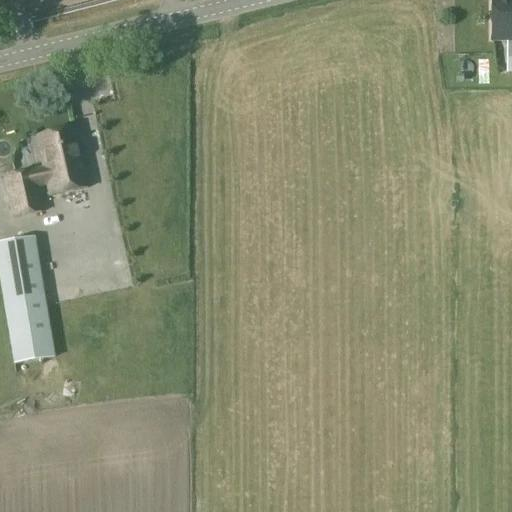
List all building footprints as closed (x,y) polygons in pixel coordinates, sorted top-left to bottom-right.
[(511,0),(491,0),(492,41),(511,41),(511,0)] [(511,75),(511,56),(497,56),(497,75),(511,75)] [(135,125),(99,132),(119,246),(145,241),(139,206),(149,204),(135,125)] [(87,188),(74,129),(37,137),(43,168),(4,177),(13,218),(41,212),(35,186),(47,184),(49,196),(87,188)] [(0,243),(0,286),(12,365),(51,359),(33,239),(0,243)] [(128,311),(177,310),(176,256),(137,256),(138,270),(127,270),(128,311)] [(50,275),(58,302),(87,293),(79,266),(50,275)] [(182,355),(183,344),(161,340),(159,351),(182,355)]
